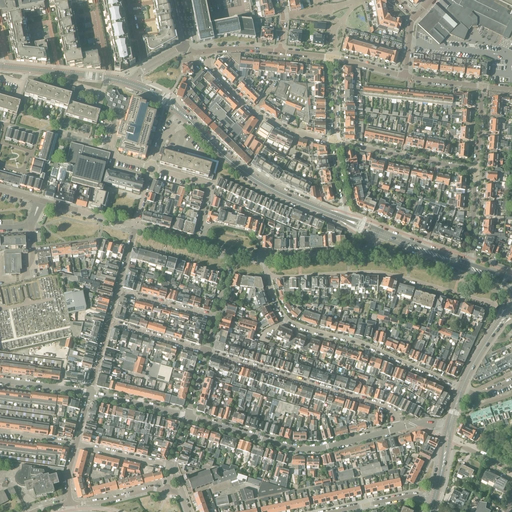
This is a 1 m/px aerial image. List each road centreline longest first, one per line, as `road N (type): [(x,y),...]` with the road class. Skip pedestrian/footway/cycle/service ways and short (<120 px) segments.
road 1 (residential): [(487,312),(491,303),(392,274),(267,277)]
road 2 (residential): [(267,277),(295,325),(369,346),(461,388)]
road 3 (residential): [(397,427),(308,449),(189,416)]
road 4 (residential): [(397,427),(390,409),(206,352)]
road 5 (tertiary): [(184,115),(242,171),(341,217)]
road 6 (residential): [(335,142),(290,131),(252,107),(211,72),(209,51)]
road 7 (residential): [(475,169),(335,142)]
road 8 (tertiary): [(133,84),(0,65)]
road 9 (residential): [(262,255),(353,252),(380,233)]
